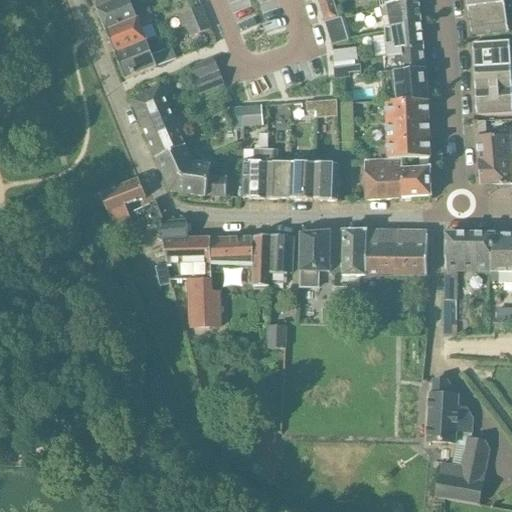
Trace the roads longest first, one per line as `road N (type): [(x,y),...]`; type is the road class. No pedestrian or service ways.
road 1 (residential): [(432,220),(167,215),(78,0)]
road 2 (residential): [(457,218),(443,0)]
road 3 (residential): [(214,0),(243,72),(306,49),(291,0)]
road 4 (residential): [(435,360),(432,220)]
